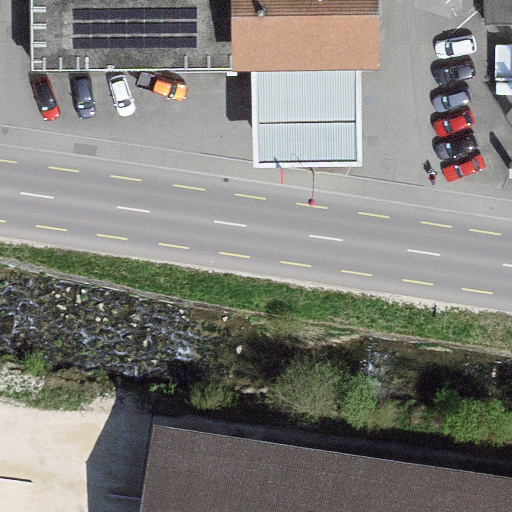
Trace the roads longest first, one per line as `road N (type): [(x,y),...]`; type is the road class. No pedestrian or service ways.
road 1 (primary): [(0,198),(511,275)]
road 2 (unknown): [(411,0),(422,198)]
road 3 (unknown): [(18,137),(9,0)]
